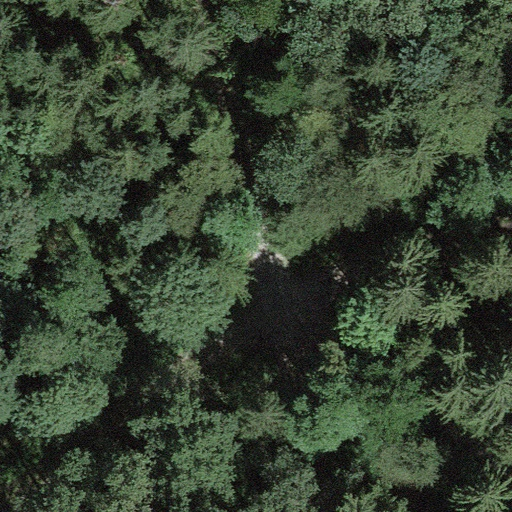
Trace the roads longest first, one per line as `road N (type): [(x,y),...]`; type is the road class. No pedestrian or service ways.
road 1 (track): [(316,511),(199,0)]
road 2 (track): [(0,480),(266,293)]
road 3 (track): [(511,449),(332,294),(266,293)]
road 4 (track): [(332,294),(511,272)]
